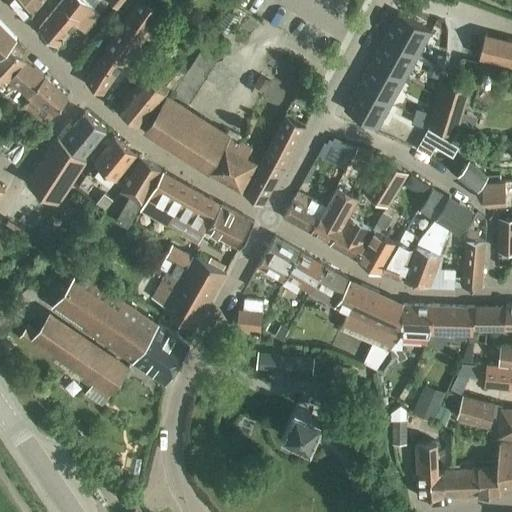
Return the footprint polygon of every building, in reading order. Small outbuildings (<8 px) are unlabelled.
[(12,0),(25,15),(39,0),(12,0)] [(75,21),(84,29),(100,10),(88,0),(59,0),(39,25),(58,42),(75,21)] [(125,60),(126,61),(161,10),(147,0),(137,0),(99,55),(92,68),(85,80),(103,91),(125,60)] [(397,10),(384,35),(417,54),(431,29),(397,10)] [(0,53),(9,44),(10,44),(17,36),(0,18),(0,53)] [(504,62),(510,38),(486,31),(480,56),(504,62)] [(384,35),(371,59),(404,77),(417,54),(384,35)] [(192,158),(214,123),(202,115),(186,105),(224,46),(213,39),(210,43),(206,40),(171,95),(167,93),(144,127),(192,158)] [(0,77),(4,81),(8,77),(25,58),(9,44),(0,53),(0,77)] [(438,51),(434,63),(442,65),(446,53),(438,51)] [(8,77),(7,78),(30,98),(25,105),(30,108),(46,122),(69,95),(25,58),(8,77)] [(371,59),(358,82),(391,101),(404,77),(371,59)] [(162,78),(169,84),(181,69),(174,63),(162,78)] [(434,63),(431,74),(439,77),(442,65),(434,63)] [(119,104),(139,122),(156,103),(167,88),(146,71),(119,104)] [(430,123),(457,131),(471,85),(444,78),(430,123)] [(358,82),(344,107),(377,126),(391,101),(358,82)] [(415,106),(413,113),(425,118),(428,110),(415,106)] [(84,155),(105,128),(84,110),(74,123),(69,120),(58,133),(52,142),(27,180),(58,200),(87,157),(84,155)] [(263,152),(284,163),(305,123),(286,111),(278,124),(273,132),(263,152)] [(413,113),(410,121),(423,125),(425,118),(413,113)] [(214,123),(192,158),(209,170),(240,189),(256,161),(247,154),(252,145),(225,129),(214,123)] [(95,173),(109,185),(136,151),(115,135),(94,160),(101,165),(95,173)] [(263,203),(284,163),(263,152),(243,191),(263,203)] [(115,219),(128,227),(143,201),(162,167),(142,156),(121,188),(130,193),(115,219)] [(386,158),(366,193),(387,205),(388,203),(408,171),(386,158)] [(476,189),(483,180),(489,174),(471,159),(458,174),(476,189)] [(186,235),(209,194),(163,168),(149,194),(141,209),(186,235)] [(483,180),(476,189),(488,202),(508,201),(507,178),(483,180)] [(420,179),(414,188),(423,194),(429,185),(420,179)] [(333,242),(350,213),(359,196),(337,183),(326,204),(312,230),(333,242)] [(436,216),(448,196),(432,186),(419,208),(435,218),(436,216)] [(312,230),(326,204),(298,189),(283,214),(312,230)] [(102,194),(96,201),(105,208),(112,198),(108,194),(106,197),(102,194)] [(209,194),(186,235),(198,242),(206,227),(240,247),(243,240),(254,219),(209,194)] [(436,216),(450,225),(460,232),(473,209),(450,194),(448,196),(436,216)] [(400,240),(407,228),(401,224),(396,232),(384,226),(396,207),(388,203),(387,205),(379,218),(375,226),(375,227),(359,256),(382,269),(399,239),(400,240)] [(350,213),(333,242),(358,256),(374,226),(350,213)] [(498,249),(511,248),(511,214),(498,214),(498,249)] [(404,276),(405,277),(430,283),(455,283),(456,266),(441,266),(442,253),(440,252),(444,242),(450,225),(436,216),(435,218),(420,235),(416,243),(410,261),(404,276)] [(399,239),(382,269),(404,276),(415,247),(408,243),(414,232),(407,228),(400,240),(399,239)] [(486,239),(479,239),(479,232),(467,232),(462,284),(482,285),(486,239)] [(286,277),(301,248),(275,233),(258,263),(286,277)] [(312,290),(326,263),(301,248),(286,277),(284,280),(297,287),(300,283),(312,290)] [(182,250),(176,260),(187,266),(193,256),(182,250)] [(177,261),(171,273),(181,279),(176,287),(194,298),(197,294),(208,301),(227,270),(223,267),(224,265),(211,257),(209,259),(197,252),(188,268),(177,261)] [(181,279),(158,265),(154,263),(145,279),(157,286),(160,280),(165,284),(157,298),(166,304),(165,307),(195,324),(208,301),(197,294),(194,298),(176,287),(181,279)] [(349,306),(360,281),(350,277),(326,263),(312,290),(336,303),(336,301),(349,306)] [(133,358),(166,380),(189,341),(79,267),(54,304),(133,358)] [(401,331),(403,302),(360,281),(349,306),(340,325),(373,341),(364,360),(377,366),(396,338),(401,331)] [(239,307),(237,327),(260,330),(264,299),(245,297),(244,307),(239,307)] [(432,327),(433,303),(403,302),(401,331),(396,338),(427,340),(432,327)] [(511,326),(511,303),(507,303),(477,302),(476,326),(491,326),(511,326)] [(433,303),(432,327),(446,328),(446,333),(455,334),(455,337),(465,337),(469,328),(475,329),(476,305),(433,303)] [(101,402),(127,364),(49,310),(38,327),(28,321),(19,334),(81,376),(75,384),(101,402)] [(500,343),(498,362),(509,363),(509,361),(511,361),(511,341),(500,341),(500,343)] [(258,350),(257,365),(312,371),(313,355),(258,350)] [(511,363),(509,363),(498,362),(488,361),(486,381),(511,384),(511,363)] [(413,409),(434,418),(446,391),(424,382),(413,409)] [(511,407),(502,405),(502,403),(463,393),(458,415),(489,423),(491,414),(500,416),(497,435),(511,436),(511,407)] [(282,434),(311,448),(325,418),(296,405),(282,434)] [(446,466),(447,494),(499,491),(511,489),(511,439),(490,437),(487,456),(497,458),(496,467),(446,466)] [(418,471),(439,470),(438,441),(417,441),(418,471)] [(418,495),(447,494),(446,466),(446,470),(439,470),(418,471),(418,495)]
